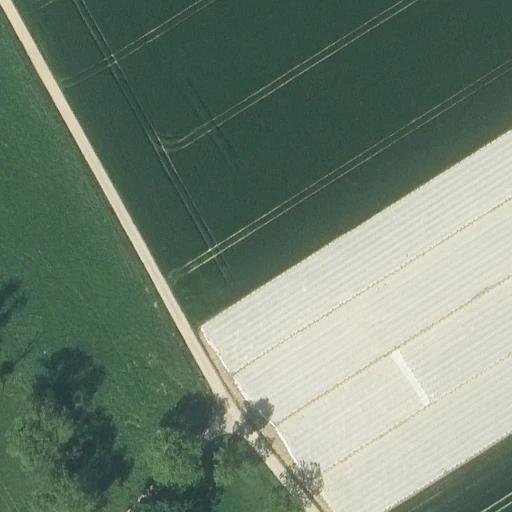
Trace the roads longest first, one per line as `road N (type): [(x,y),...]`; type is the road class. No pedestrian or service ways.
road 1 (track): [(3,0),(230,416),(309,511)]
road 2 (track): [(230,416),(176,459),(133,511)]
